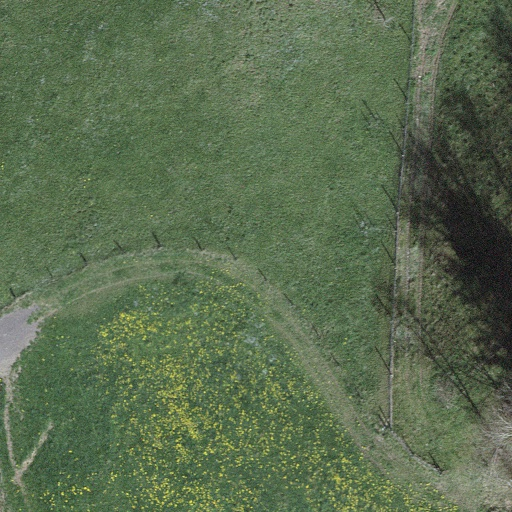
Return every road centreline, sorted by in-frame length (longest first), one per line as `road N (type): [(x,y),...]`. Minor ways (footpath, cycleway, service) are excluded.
road 1 (track): [(0,331),(47,296),(98,276),(206,259),(255,282),(312,334),(369,446),(450,511)]
road 2 (track): [(369,446),(459,485),(511,494)]
